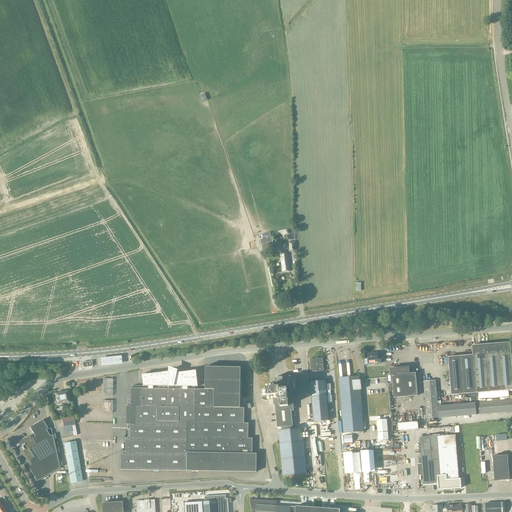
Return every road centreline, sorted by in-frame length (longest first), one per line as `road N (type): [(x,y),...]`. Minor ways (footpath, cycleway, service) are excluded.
road 1 (primary): [(0,356),(124,349),(302,320)]
road 2 (unclassified): [(0,432),(59,378),(248,349)]
road 3 (unclassified): [(511,494),(398,499),(277,490)]
road 4 (unclassified): [(305,344),(511,327)]
road 5 (primary): [(302,320),(469,292)]
road 6 (unclassified): [(90,491),(219,483),(239,490)]
road 7 (unclassified): [(277,490),(248,349)]
